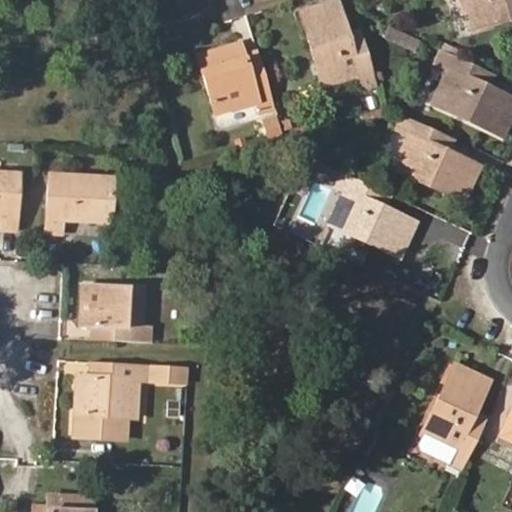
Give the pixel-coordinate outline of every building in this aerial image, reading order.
[(511,18),(511,0),(461,0),(471,31),(511,18)] [(376,83),(364,41),(350,46),(347,35),(337,1),(299,12),(321,86),(357,75),(362,88),(376,83)] [(418,39),(390,26),(385,36),(413,49),(418,39)] [(364,41),(360,31),(347,35),(350,46),(364,41)] [(275,108),(264,73),(250,77),(244,56),(240,43),(197,56),(214,114),(256,101),(260,113),(275,108)] [(511,97),(487,86),(476,81),(482,69),(441,50),(435,64),(448,70),(431,104),(502,137),(511,115),(511,97)] [(264,73),(257,52),(244,56),(250,77),(264,73)] [(487,86),(493,74),(482,69),(476,81),(487,86)] [(379,107),(374,94),(365,97),(370,110),(379,107)] [(447,151),(435,145),(441,133),(400,114),(393,129),(408,135),(392,170),(463,201),(479,165),(447,151)] [(447,151),(453,138),(441,133),(435,145),(447,151)] [(399,257),(415,222),(384,207),(371,201),(377,189),(338,170),(331,185),(344,191),(328,225),(399,257)] [(0,229),(16,230),(19,174),(0,172),(0,215),(0,217),(0,229)] [(110,216),(112,178),(48,175),(45,232),(61,233),(62,219),(84,220),(84,214),(110,216)] [(384,207),(390,194),(377,189),(371,201),(384,207)] [(141,327),(143,289),(81,285),(79,325),(92,326),(115,327),(114,341),(149,343),(149,328),(141,327)] [(114,341),(115,327),(92,326),(91,340),(114,341)] [(112,377),(112,363),(90,362),(90,376),(112,377)] [(135,423),(137,380),(187,382),(188,367),(112,363),(112,377),(90,376),(76,375),(73,436),(107,438),(108,421),(126,423),(135,423)] [(481,429),(469,424),(474,413),(489,381),(453,364),(420,434),(422,435),(418,444),(420,449),(462,469),(481,429)] [(178,416),(179,402),(167,401),(166,416),(178,416)] [(511,408),(500,434),(511,440),(511,408)] [(481,429),(487,418),(474,413),(469,424),(481,429)] [(125,439),(126,423),(108,421),(107,438),(125,439)] [(110,483),(111,469),(101,469),(100,482),(110,483)] [(91,511),(92,501),(74,500),(74,496),(47,495),(46,507),(46,511),(91,511)]
